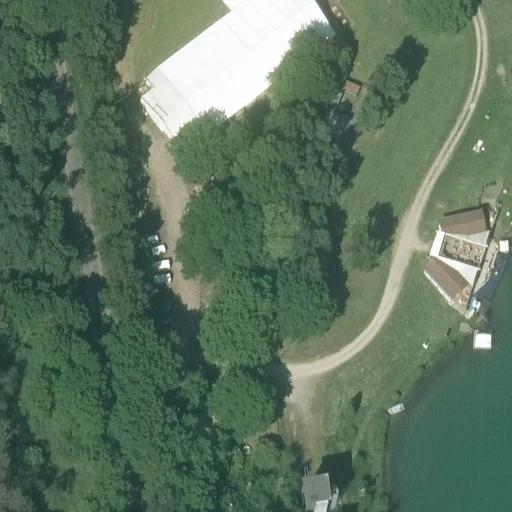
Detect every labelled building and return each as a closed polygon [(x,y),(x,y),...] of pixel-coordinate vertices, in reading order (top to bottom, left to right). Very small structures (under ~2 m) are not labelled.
[(283,0),(249,0),(143,81),(191,145),(214,128),(319,48),(283,0)] [(305,147),(331,156),(344,120),(330,115),(337,95),(325,91),(305,147)] [(214,128),(191,145),(201,158),(224,141),(214,128)] [(479,217),(439,225),(443,246),(483,238),(479,217)] [(466,288),(439,258),(423,272),(451,303),(466,288)] [(312,511),(308,490),(283,494),(286,511),(312,511)]
